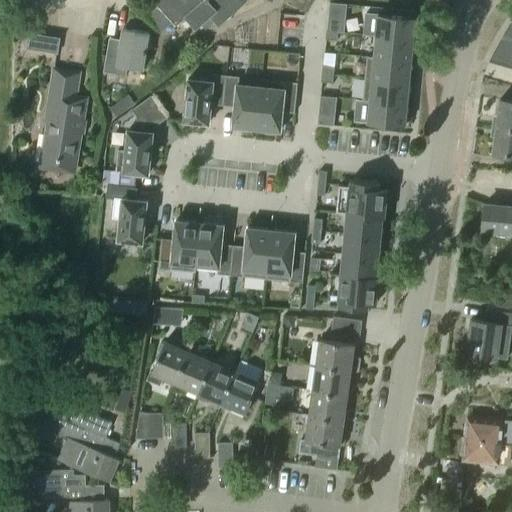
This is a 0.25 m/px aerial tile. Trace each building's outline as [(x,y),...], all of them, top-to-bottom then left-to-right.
[(153,0),(158,5),(146,15),(160,32),(172,22),(175,25),(184,17),(195,29),(199,25),(203,30),(213,21),(218,26),(243,5),(246,0),(266,0),(272,2),(272,0),(153,0)] [(378,14),(376,35),(413,38),(415,17),(378,14)] [(40,16),(18,22),(21,31),(43,25),(40,16)] [(328,22),(327,31),(337,32),(344,33),(345,23),(328,22)] [(148,32),(125,29),(124,38),(108,35),(102,72),(129,76),(131,65),(142,67),(148,32)] [(337,32),(326,31),(325,39),(337,40),(337,32)] [(413,38),(376,35),(374,56),(411,60),(413,38)] [(47,36),(45,51),(57,53),(59,38),(47,36)] [(367,56),(365,77),(409,81),(411,60),(374,56),(367,56)] [(322,66),(322,74),(333,75),(334,67),(322,66)] [(81,133),(86,98),(74,96),(78,74),(53,70),(45,121),(47,123),(41,167),(75,172),(81,133)] [(210,104),(223,105),(226,76),(212,74),(212,81),(188,79),(184,124),(207,126),(210,104)] [(333,75),(322,74),(321,82),(333,83),(333,75)] [(260,92),(261,86),(238,84),(239,77),(226,76),(223,105),(235,106),(233,129),(256,131),(260,92)] [(409,81),(365,77),(363,99),(369,99),(407,103),(409,81)] [(262,79),(261,86),(260,92),(256,131),(279,134),(282,111),(295,112),(298,83),(262,79)] [(128,95),(111,107),(117,116),(134,104),(128,95)] [(124,173),(123,176),(148,178),(153,126),(167,116),(151,95),(129,111),(137,121),(136,130),(128,130),(126,151),(118,150),(116,172),(124,173)] [(404,126),(407,103),(369,99),(367,122),(404,126)] [(497,126),(496,127),(511,128),(511,100),(500,99),(497,126)] [(317,117),(317,124),(328,126),(329,118),(317,117)] [(511,128),(496,127),(493,154),(511,156),(511,128)] [(318,184),(325,185),(326,173),(319,173),(318,184)] [(336,212),(347,213),(382,216),(384,217),(387,190),(379,189),(380,183),(350,180),(350,186),(339,185),(336,212)] [(137,187),(107,184),(106,197),(113,198),(111,219),(119,220),(116,244),(142,246),(146,201),(136,200),(137,187)] [(324,196),(325,185),(318,184),(316,195),(324,196)] [(511,233),(511,206),(485,203),(482,230),(511,233)] [(382,216),(347,213),(345,233),(380,237),(382,216)] [(173,239),(162,238),(159,268),(195,271),(196,263),(196,254),(199,233),(200,218),(175,216),(173,239)] [(196,254),(196,263),(218,266),(217,273),(231,275),(234,245),(220,244),(222,220),(200,218),(199,233),(196,254)] [(313,231),(320,232),(321,221),(314,220),(313,231)] [(270,239),(272,225),(247,223),(244,246),(234,245),(231,275),(266,278),(268,267),(270,239)] [(294,227),(272,225),(270,239),(268,267),(266,278),(303,282),(305,252),(292,251),(294,227)] [(313,231),(312,242),(319,243),(320,232),(313,231)] [(345,233),(343,253),(378,257),(380,237),(345,233)] [(378,257),(343,253),(341,273),(376,277),(378,257)] [(318,259),(310,258),(309,270),(316,271),(318,259)] [(378,277),(376,277),(341,273),(330,272),(327,299),(338,300),(337,306),(367,309),(368,303),(375,304),(378,277)] [(308,285),(307,297),(314,297),(315,286),(308,285)] [(192,302),(204,303),(204,296),(192,295),(192,302)] [(314,297),(307,297),(305,308),(313,309),(314,297)] [(111,298),(109,312),(146,316),(148,302),(111,298)] [(511,326),(511,321),(511,312),(485,309),(484,320),(471,319),(467,355),(498,358),(507,359),(509,336),(500,336),(501,325),(511,326)] [(294,322),(295,316),(285,315),(284,325),(290,325),(294,322)] [(359,333),(361,321),(332,317),(331,329),(359,333)] [(358,345),(359,333),(331,329),(329,341),(320,339),(316,365),(349,370),(357,371),(359,358),(351,357),(352,344),(358,345)] [(174,383),(188,352),(164,341),(150,372),(151,373),(149,377),(160,382),(162,378),(174,383)] [(198,392),(211,361),(188,352),(174,383),(175,383),(173,387),(184,392),(186,387),(198,392)] [(221,402),(234,371),(211,361),(198,392),(196,397),(206,402),(208,397),(221,402)] [(351,395),(352,384),(347,383),(349,370),(316,365),(312,390),(345,395),(351,395)] [(246,413),(259,382),(234,371),(221,402),(219,407),(230,412),(232,407),(246,413)] [(271,371),(270,381),(280,382),(281,376),(277,371),(271,371)] [(277,403),(280,384),(264,382),(262,402),(277,403)] [(116,404),(125,407),(131,391),(122,387),(116,404)] [(347,421),(348,409),(343,408),(345,395),(312,390),(309,415),(342,419),(342,420),(347,421)] [(69,407),(58,402),(57,402),(52,412),(49,411),(42,426),(67,437),(58,458),(72,464),(109,480),(119,459),(99,450),(112,422),(82,409),(70,404),(69,407)] [(148,436),(162,436),(162,412),(148,413),(148,436)] [(343,445),(345,433),(340,433),(342,420),(342,419),(309,415),(305,440),(301,439),(299,452),(317,455),(332,457),(334,446),(337,446),(337,445),(343,445)] [(511,443),(511,421),(503,420),(469,417),(467,438),(501,442),(511,443)] [(172,448),(186,448),(185,422),(171,423),(172,448)] [(195,457),(209,457),(208,433),(194,433),(195,457)] [(508,464),(509,451),(500,450),(501,442),(467,438),(464,461),(497,464),(497,463),(508,464)] [(218,467),(233,466),(231,442),(217,443),(218,467)] [(275,444),(266,443),(265,457),(273,458),(275,444)] [(338,458),(332,457),(317,455),(315,466),(337,469),(338,458)] [(54,478),(54,469),(30,469),(31,502),(61,501),(61,511),(108,511),(109,499),(84,500),(84,484),(67,484),(67,478),(54,478)]
